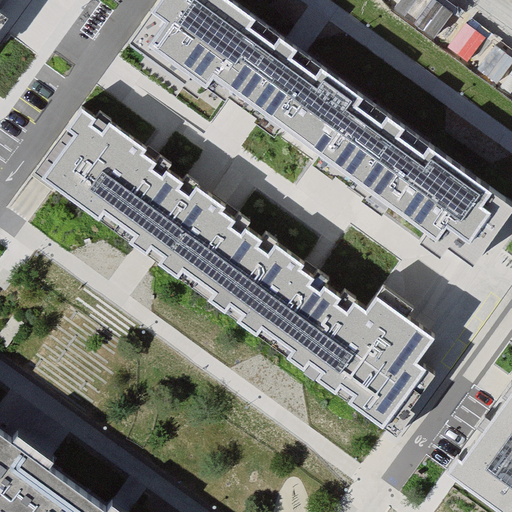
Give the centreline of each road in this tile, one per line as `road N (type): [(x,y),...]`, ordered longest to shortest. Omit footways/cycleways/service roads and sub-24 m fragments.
road 1 (residential): [(369,511),(511,318)]
road 2 (residential): [(139,0),(0,194)]
